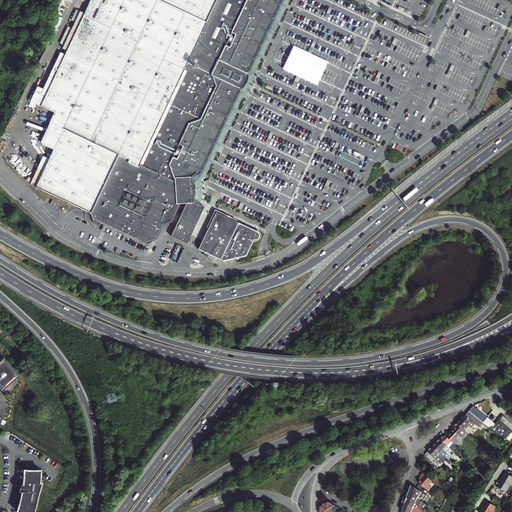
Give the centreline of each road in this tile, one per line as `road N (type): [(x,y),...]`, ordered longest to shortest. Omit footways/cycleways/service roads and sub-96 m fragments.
road 1 (trunk): [(263,355),(403,235),(438,220),(475,222),(499,242),(506,264),(491,307),(433,342),(344,362),(248,359),(171,342),(73,303),(0,260)]
road 2 (tertiary): [(511,34),(474,111),(264,264),(187,272),(104,255),(62,237),(0,177)]
road 3 (trunk): [(406,196),(308,267),(223,296),(150,296),(108,286),(0,234)]
road 4 (trunk): [(406,196),(255,344),(120,511)]
road 5 (trunk): [(0,272),(97,326),(188,356),(284,372),(382,367)]
road 6 (trunk): [(165,511),(268,446),(511,357)]
road 7 (trunk): [(263,355),(378,240),(511,134)]
road 8 (trunk): [(0,295),(57,352),(88,408),(97,466),(92,511)]
road 9 (trunk): [(136,511),(263,355)]
road 10 (unknown): [(0,162),(75,0)]
road 11 (trunk): [(382,367),(511,317)]
road 12 (trunk): [(382,367),(447,353),(511,326)]
road 13 (trunk): [(511,116),(406,196)]
